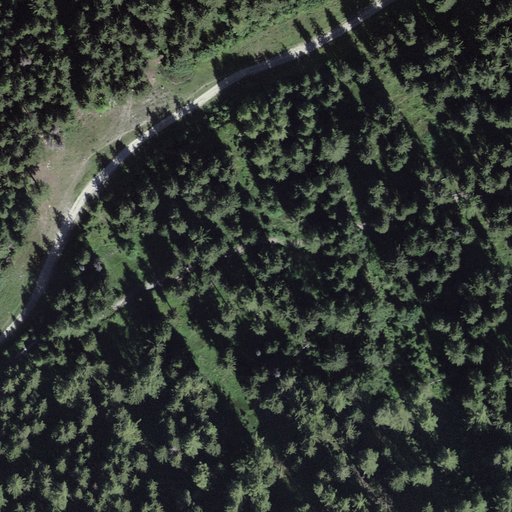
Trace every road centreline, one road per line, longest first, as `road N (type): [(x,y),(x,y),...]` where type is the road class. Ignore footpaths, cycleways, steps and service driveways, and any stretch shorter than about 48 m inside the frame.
road 1 (unclassified): [(0,348),(21,329),(111,170),(236,85),(402,0)]
road 2 (track): [(511,189),(466,194),(304,242),(256,241),(0,360)]
